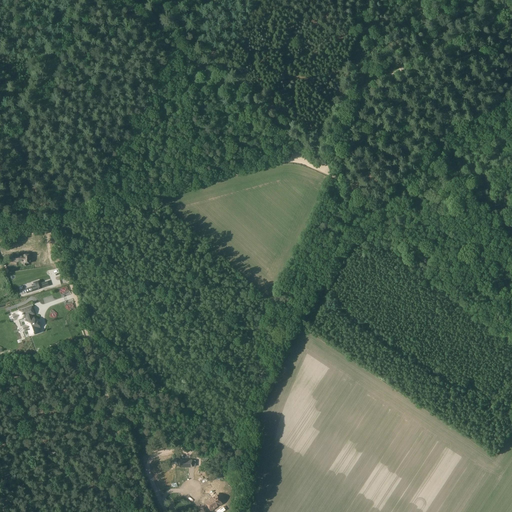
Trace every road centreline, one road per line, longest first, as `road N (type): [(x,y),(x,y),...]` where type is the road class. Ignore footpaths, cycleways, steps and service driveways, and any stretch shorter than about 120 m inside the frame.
road 1 (track): [(146,511),(51,226)]
road 2 (track): [(51,226),(297,155)]
road 3 (track): [(325,173),(356,191),(397,236),(511,329)]
road 4 (track): [(297,155),(185,48),(121,0)]
road 5 (track): [(379,81),(511,1)]
